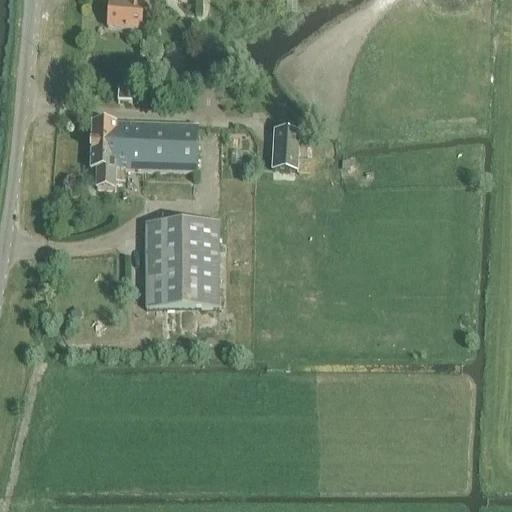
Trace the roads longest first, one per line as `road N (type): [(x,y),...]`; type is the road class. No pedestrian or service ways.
road 1 (unclassified): [(0,303),(35,0)]
road 2 (track): [(5,511),(36,371),(55,347),(163,344)]
